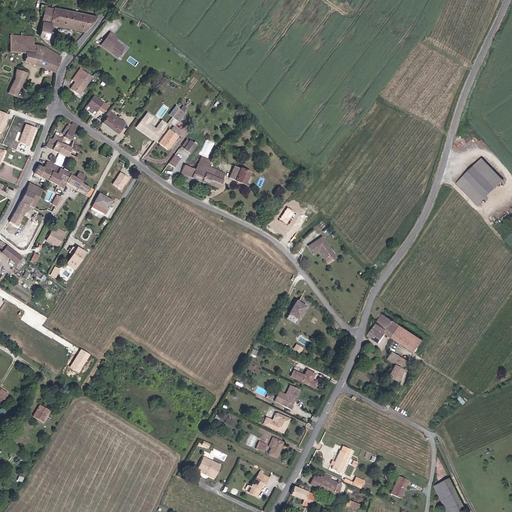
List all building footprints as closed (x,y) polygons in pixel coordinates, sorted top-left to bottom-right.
[(45,8),(41,35),(47,41),(51,26),(84,33),(96,18),(41,5),(41,3),(38,2),(37,7),(45,8)] [(113,29),(104,42),(120,54),(127,45),(117,38),(119,36),(116,34),(117,32),(113,29)] [(35,45),(36,36),(11,36),(11,54),(26,54),(26,64),(57,73),(62,58),(46,46),(35,45)] [(85,68),(72,86),(81,92),(93,75),(85,68)] [(16,79),(10,95),(17,99),(28,76),(17,71),(16,79)] [(95,93),(89,103),(99,109),(101,106),(106,109),(110,103),(95,93)] [(99,109),(89,103),(87,106),(96,113),(99,109)] [(182,120),(189,110),(182,105),(175,115),(182,120)] [(117,121),(121,114),(112,108),(103,121),(119,132),(123,125),(117,121)] [(10,114),(0,110),(0,131),(3,133),(10,114)] [(117,121),(123,125),(128,119),(121,114),(117,121)] [(147,118),(142,125),(148,129),(146,132),(148,133),(149,132),(154,136),(155,134),(159,137),(165,128),(161,125),(159,127),(147,118)] [(69,137),(62,151),(71,155),(75,147),(77,143),(78,139),(74,137),(80,124),(76,121),(69,137)] [(37,128),(26,124),(19,141),(30,145),(37,128)] [(171,135),(169,134),(163,142),(172,148),(184,131),(175,124),(173,127),(176,129),(171,135)] [(51,145),(62,151),(69,137),(60,133),(57,138),(55,137),(51,145)] [(190,143),(185,151),(191,155),(196,147),(190,143)] [(106,158),(111,148),(105,144),(99,155),(106,158)] [(75,147),(71,155),(78,159),(82,151),(75,147)] [(174,154),(168,163),(174,167),(180,158),(174,154)] [(184,170),(212,180),(214,173),(208,171),(212,160),(214,157),(209,156),(208,159),(201,157),(197,167),(187,162),(184,170)] [(48,166),(56,171),(60,172),(62,168),(52,161),(48,166)] [(214,173),(212,180),(221,184),(228,169),(211,162),(208,171),(214,173)] [(39,172),(52,179),(56,171),(43,163),(39,172)] [(236,163),(231,175),(246,181),(251,170),(236,163)] [(508,185),(487,164),(478,173),(499,194),(508,185)] [(60,172),(56,171),(52,179),(61,184),(63,178),(67,171),(64,169),(62,168),(60,172)] [(78,178),(67,171),(63,178),(70,182),(90,194),(93,189),(85,183),(85,182),(78,178)] [(82,172),(78,178),(85,182),(89,176),(82,172)] [(129,178),(121,172),(113,184),(121,190),(129,178)] [(499,194),(478,173),(462,189),(483,210),(499,194)] [(63,178),(61,184),(67,187),(70,182),(63,178)] [(41,185),(37,194),(38,195),(32,205),(37,207),(47,188),(41,185)] [(29,189),(24,201),(32,205),(38,195),(29,189)] [(107,197),(108,195),(101,191),(93,205),(107,213),(114,200),(107,197)] [(57,207),(62,197),(56,194),(51,204),(57,207)] [(32,205),(24,201),(14,222),(21,225),(32,205)] [(297,213),(288,208),(280,221),(289,226),(297,213)] [(66,232),(54,226),(47,241),(59,247),(66,232)] [(310,243),(314,251),(320,248),(325,257),(334,252),(323,235),(310,243)] [(26,257),(11,245),(8,249),(6,252),(20,264),(26,257)] [(87,252),(78,246),(67,264),(75,270),(87,252)] [(35,263),(39,254),(34,252),(31,261),(35,263)] [(334,252),(325,257),(328,261),(336,256),(334,252)] [(50,275),(55,278),(60,268),(55,265),(50,275)] [(43,281),(47,276),(37,269),(33,273),(43,281)] [(296,301),(289,313),(298,319),(305,307),(296,301)] [(298,319),(289,313),(286,317),(296,323),(298,319)] [(382,315),(377,322),(382,325),(378,331),(384,335),(386,332),(392,336),(399,326),(382,315)] [(382,325),(377,322),(369,335),(380,342),(384,335),(378,331),(382,325)] [(399,326),(392,336),(415,352),(423,341),(399,326)] [(296,343),(292,350),(299,354),(303,347),(296,343)] [(90,354),(81,349),(70,368),(79,373),(90,354)] [(393,363),(397,355),(389,350),(384,359),(393,363)] [(397,355),(393,363),(381,387),(384,389),(390,377),(396,381),(403,369),(398,366),(402,358),(397,355)] [(398,366),(402,368),(406,360),(402,358),(398,366)] [(292,370),(289,376),(314,388),(317,383),(311,380),(314,373),(306,369),(303,375),(292,370)] [(0,384),(0,398),(2,400),(9,390),(0,384)] [(299,392),(290,388),(281,407),(290,411),(299,392)] [(49,411),(52,408),(41,401),(34,412),(44,419),(47,415),(45,414),(47,410),(49,411)] [(266,417),(263,421),(282,430),(289,417),(276,411),(275,414),(279,416),(276,422),(272,420),(266,417)] [(276,455),(283,439),(276,436),(275,439),(272,438),(269,445),(271,447),(269,451),(276,455)] [(206,446),(209,441),(202,438),(200,443),(206,446)] [(259,441),(257,446),(264,449),(267,444),(259,441)] [(341,468),(349,446),(343,443),(341,449),(339,448),(332,465),(341,468)] [(202,455),(198,465),(202,467),(213,472),(215,473),(220,463),(202,455)] [(249,483),(246,487),(255,491),(256,488),(258,489),(263,481),(265,482),(268,476),(258,470),(251,483),(249,483)] [(331,479),(333,476),(324,472),(322,477),(315,474),(311,483),(321,487),(321,488),(336,494),(337,490),(340,491),(343,484),(331,479)] [(408,479),(397,476),(391,495),(402,498),(408,479)] [(365,481),(356,477),(353,482),(345,479),(344,482),(362,489),(365,481)] [(462,511),(466,510),(450,477),(435,484),(447,511),(462,511)] [(256,488),(255,491),(259,492),(265,482),(263,481),(258,489),(256,488)] [(296,484),(293,492),(306,497),(304,502),(309,504),(308,507),(311,508),(316,492),(296,484)]
